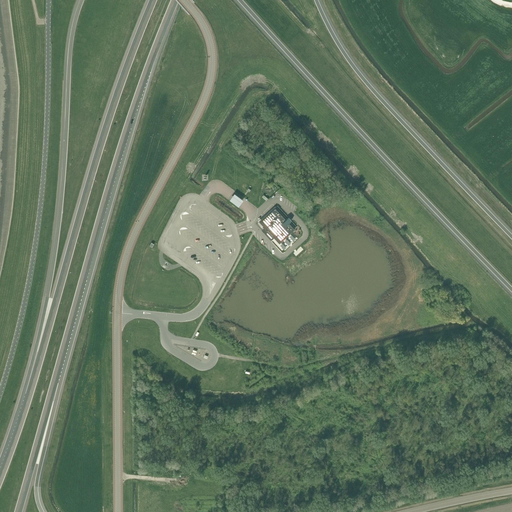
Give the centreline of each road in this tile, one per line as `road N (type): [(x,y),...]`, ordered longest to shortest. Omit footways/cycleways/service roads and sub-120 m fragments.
road 1 (motorway): [(153,0),(113,104),(29,394)]
road 2 (motorway): [(54,381),(122,141),(175,0)]
road 3 (unclassified): [(0,394),(40,208),(49,0)]
road 4 (motorway): [(82,0),(70,44),(55,246),(29,394)]
road 5 (motorway): [(240,0),(511,289)]
road 6 (tertiary): [(116,312),(134,232),(208,88),(211,45),(184,0)]
road 7 (motorway): [(511,236),(359,73),(316,0)]
road 8 (tertiary): [(117,511),(116,312)]
road 9 (motorway): [(17,511),(54,381)]
road 10 (motorway): [(41,511),(37,474),(54,381)]
